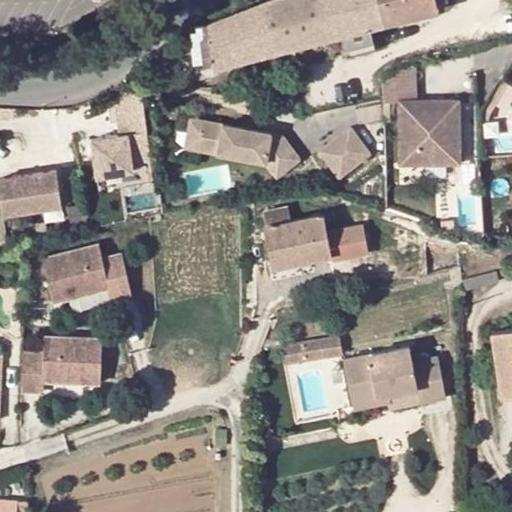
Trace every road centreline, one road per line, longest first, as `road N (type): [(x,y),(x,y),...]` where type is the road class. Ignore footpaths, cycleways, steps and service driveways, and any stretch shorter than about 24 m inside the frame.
road 1 (residential): [(0,462),(166,405),(225,396),(237,412),(237,511)]
road 2 (tertiary): [(170,0),(90,58),(0,84)]
